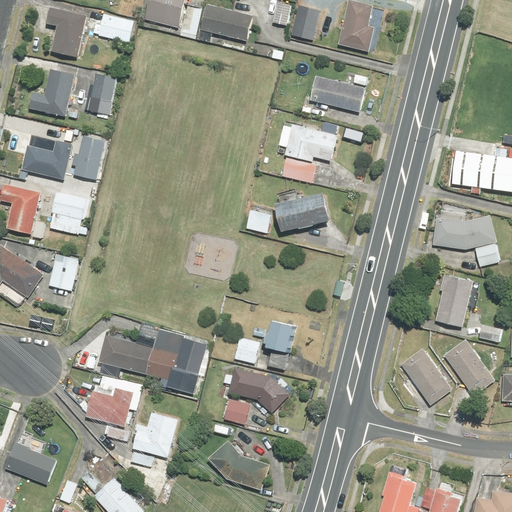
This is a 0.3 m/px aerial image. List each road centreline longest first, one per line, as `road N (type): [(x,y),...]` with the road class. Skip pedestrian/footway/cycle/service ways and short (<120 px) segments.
road 1 (secondary): [(349,419),(454,0)]
road 2 (residential): [(349,419),(462,446),(511,449)]
